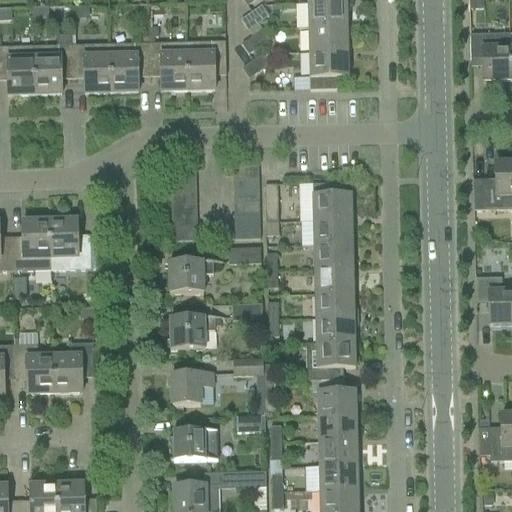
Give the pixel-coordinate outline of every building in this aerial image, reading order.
[(240,0),(246,9),(259,0),(240,0)] [(482,2),(467,2),(468,13),(482,13),(482,2)] [(308,32),(346,31),(346,7),(307,8),(308,32)] [(247,33),(268,19),(261,9),(240,23),(247,33)] [(157,31),(148,32),(148,47),(149,82),(150,82),(150,76),(160,76),(160,95),(187,95),(186,46),(153,47),(153,41),(157,41),(157,31)] [(308,57),(347,56),(346,31),(308,32),(308,57)] [(247,58),(268,44),(262,34),(241,48),(247,58)] [(510,84),(509,52),(509,37),(469,38),(470,62),(482,62),(482,85),(510,84)] [(56,50),(33,50),(34,99),(61,98),(60,78),(71,78),(71,83),(72,83),(71,49),(71,39),(56,40),(56,50)] [(205,46),(186,46),(187,95),(214,94),(214,80),(226,80),(226,45),(205,46)] [(148,47),(109,48),(111,97),(138,96),(137,76),(148,76),(149,82),(148,47)] [(109,48),(71,49),(72,83),(73,83),(73,78),(84,78),(84,97),(111,97),(109,48)] [(33,50),(0,51),(0,79),(7,80),(7,99),(34,99),(33,50)] [(347,56),(308,57),(309,94),(333,93),(336,93),(336,81),(348,81),(347,56)] [(248,82),(269,68),(262,58),(241,72),(248,82)] [(483,215),(511,214),(511,166),(494,167),(495,190),(483,191),(483,215)] [(232,183),(258,182),(257,170),(232,171),(232,183)] [(170,184),(195,184),(195,172),(170,172),(170,184)] [(233,195),(258,194),(258,182),(232,183),(233,195)] [(170,197),(195,196),(195,184),(170,184),(170,197)] [(339,199),(338,187),(312,188),(312,200),(312,225),(351,224),(350,199),(339,199)] [(265,226),(277,226),(276,188),(264,189),(265,226)] [(233,207),(258,206),(258,194),(233,195),(233,207)] [(171,209),(196,208),(195,196),(170,197),(171,209)] [(233,219),(258,219),(258,206),(233,207),(233,219)] [(171,221),(196,220),(196,208),(171,209),(171,221)] [(233,231),(259,231),(258,219),(233,219),(233,231)] [(171,233),(196,232),(196,220),(171,221),(171,233)] [(313,249),(351,248),(351,224),(312,225),(313,249)] [(50,274),(49,225),(21,226),(21,247),(11,247),(10,247),(11,275),(50,274)] [(77,240),(76,225),(49,225),(50,274),(90,273),(89,239),(77,240)] [(265,240),(278,240),(277,226),(265,226),(265,240)] [(234,243),(259,243),(259,231),(233,231),(234,243)] [(171,245),(197,244),(196,232),(171,233),(171,245)] [(0,247),(0,275),(11,275),(10,247),(9,247),(0,247)] [(313,274),(352,273),(351,248),(313,249),(313,274)] [(230,269),(260,268),(259,252),(229,253),(230,269)] [(266,275),(277,275),(276,258),(265,258),(266,275)] [(169,298),(189,298),(202,297),(201,279),(212,278),(212,265),(168,266),(169,298)] [(314,298),(353,297),(352,273),(313,274),(314,298)] [(266,292),(277,292),(277,275),(266,275),(266,292)] [(488,329),(511,328),(511,295),(501,296),(500,281),(475,282),(476,306),(488,306),(488,329)] [(314,323),(353,322),(353,297),(314,298),(314,323)] [(267,324),(278,324),(277,307),(267,307),(267,324)] [(231,324),(261,324),(261,308),(231,309),(231,324)] [(170,354),(190,354),(203,353),(203,335),(213,335),(213,321),(169,322),(170,354)] [(315,347),(354,346),(353,322),(314,323),(315,347)] [(267,341),(278,341),(278,324),(267,324),(267,341)] [(354,371),(354,346),(315,347),(305,347),(306,385),(316,384),(343,384),(342,372),(354,371)] [(68,361),(53,361),(54,397),(81,397),(81,382),(93,382),(93,381),(92,347),(72,348),(67,348),(68,361)] [(0,398),(3,399),(3,384),(3,378),(13,378),(14,378),(13,349),(0,349),(0,398)] [(36,349),(13,349),(14,378),(15,378),(26,378),(26,383),(26,398),(54,397),(53,361),(37,362),(36,349)] [(273,385),(273,365),(262,364),(232,365),(232,380),(262,379),(262,384),(262,385),(273,385)] [(211,377),(171,378),(171,410),(191,410),(199,410),(211,409),(211,393),(211,377)] [(343,396),(343,384),(316,384),(316,397),(317,422),(355,421),(355,396),(343,396)] [(263,402),(274,402),(273,385),(262,385),(263,402)] [(511,418),(500,418),(501,442),(488,442),(489,466),(511,465),(511,418)] [(237,437),(264,437),(263,420),(236,421),(237,437)] [(318,446),(356,445),(355,421),(317,422),(318,446)] [(482,425),(480,425),(480,435),(483,435),(488,435),(488,432),(488,424),(482,425)] [(270,447),(281,447),(280,430),(269,430),(270,447)] [(217,464),(216,434),(172,435),(172,442),(168,442),(168,462),(173,462),(173,465),(217,464)] [(318,470),(357,470),(356,445),(318,446),(318,470)] [(270,464),(281,464),(281,447),(270,447),(270,464)] [(318,470),(304,471),(305,495),(319,495),(357,494),(357,470),(318,470)] [(264,477),(235,477),(235,493),(251,493),(251,511),(265,511),(265,492),(264,477)] [(271,496),(282,496),(281,479),(271,479),(271,496)] [(83,488),(56,489),(56,511),(96,511),(96,503),(83,503),(83,488)] [(19,511),(18,511),(17,511),(56,511),(56,489),(29,490),(29,505),(30,510),(19,511)] [(193,490),(173,490),(173,511),(217,511),(217,493),(217,489),(213,489),(203,489),(193,490)] [(6,491),(0,490),(0,511),(17,511),(18,511),(17,511),(7,511),(7,505),(6,491)] [(319,511),(357,511),(357,494),(319,495),(319,511)] [(271,511),(282,511),(282,496),(271,496),(271,511)] [(491,497),(482,497),(482,509),(491,509),(491,497)]
